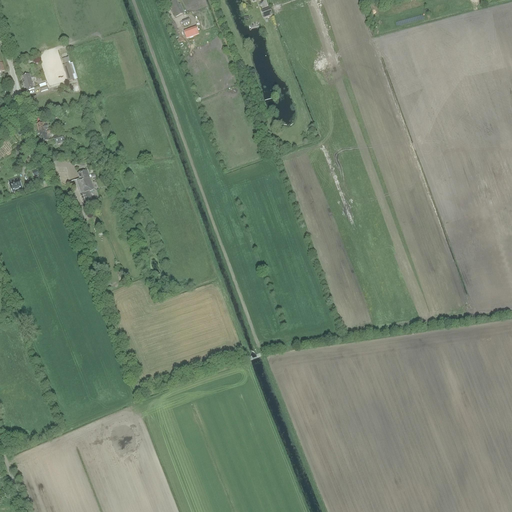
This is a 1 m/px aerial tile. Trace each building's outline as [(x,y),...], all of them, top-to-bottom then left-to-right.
[(175,17),(184,13),(180,4),(178,4),(176,0),(174,0),(169,2),(172,8),(171,8),(175,17)] [(272,16),(269,8),(261,11),(264,19),(272,16)] [(177,29),(175,24),(174,24),(171,19),(168,21),(172,31),(177,29)] [(74,81),(69,63),(69,62),(70,62),(68,57),(62,59),(64,64),(64,65),(63,65),(68,82),(74,81)] [(34,88),(31,79),(29,75),(24,76),(25,81),(23,82),(26,91),(34,88)] [(49,129),(47,125),(44,125),(43,123),(37,125),(38,131),(37,132),(38,135),(39,134),(40,137),(38,137),(40,143),(48,141),(46,130),(49,129)] [(65,142),(63,134),(58,135),(53,137),(55,143),(56,143),(57,144),(65,142)] [(80,180),(75,181),(84,204),(92,201),(91,198),(89,192),(94,190),(87,171),(78,174),(80,180)] [(13,193),(23,190),(18,178),(9,182),(13,193)] [(37,188),(37,185),(35,182),(29,184),(31,190),(37,188)]
